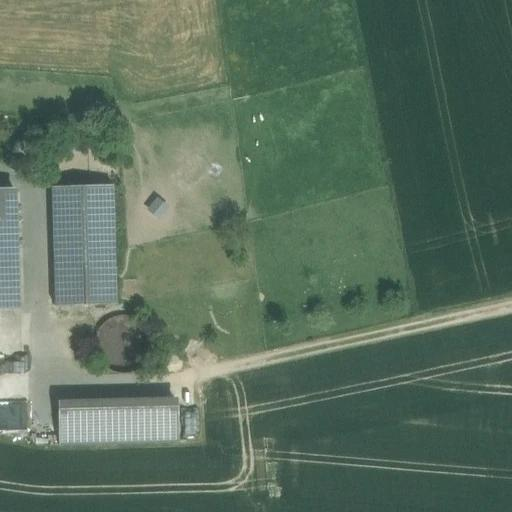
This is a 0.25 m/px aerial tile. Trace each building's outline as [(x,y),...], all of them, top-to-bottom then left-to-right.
[(116,306),(113,187),(53,188),(56,308),(116,306)] [(14,189),(0,189),(0,311),(17,311),(14,189)] [(152,351),(152,339),(147,328),(138,320),(126,316),(114,318),(103,324),(96,334),(94,346),(97,358),(104,368),(115,374),(127,375),(139,371),(148,362),(152,351)] [(0,344),(0,370),(26,371),(27,345),(0,344)] [(2,401),(2,371),(0,371),(0,431),(29,432),(29,401),(2,401)] [(178,407),(58,410),(59,446),(178,443),(178,407)]
